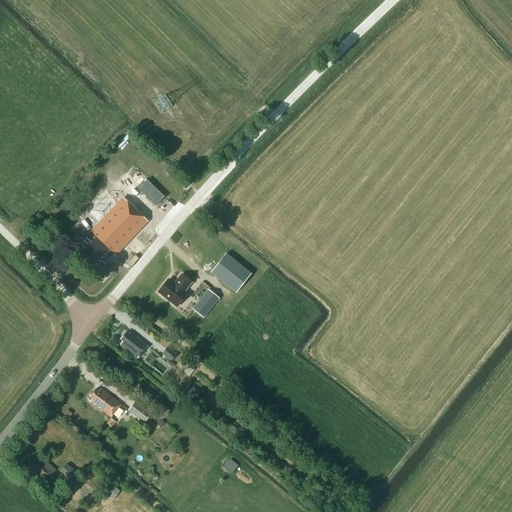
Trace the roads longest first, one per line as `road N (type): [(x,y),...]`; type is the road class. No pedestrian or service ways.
road 1 (unclassified): [(91,322),(238,144),(386,0)]
road 2 (unclassified): [(0,441),(91,322)]
road 3 (unclassified): [(91,322),(0,228)]
